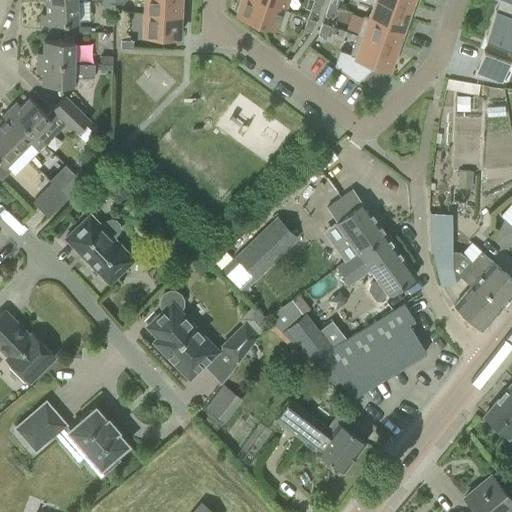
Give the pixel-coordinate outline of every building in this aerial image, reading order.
[(78,22),(76,0),(64,0),(45,1),(46,13),(40,13),(41,24),(78,22)] [(145,0),(144,13),(180,15),(180,0),(145,0)] [(284,10),(256,0),(245,0),(244,5),(241,4),(237,16),(283,32),(290,12),(284,10)] [(256,0),(284,10),(287,0),(256,0)] [(322,1),(317,0),(313,0),(310,10),(318,13),(322,1)] [(402,29),(409,10),(379,0),(374,0),(369,17),(369,18),(402,29)] [(379,0),(409,10),(412,0),(379,0)] [(511,3),(502,0),(500,0),(497,11),(495,10),(484,38),(492,40),(488,52),(483,50),(473,76),(501,81),(509,60),(508,60),(511,48),(511,3)] [(336,6),(329,4),(325,15),(332,18),(336,6)] [(180,15),(144,13),(143,34),(179,36),(180,15)] [(363,15),(356,35),(395,49),(402,29),(369,18),(369,17),(363,15)] [(307,18),(303,29),(311,32),(315,21),(307,18)] [(322,23),(318,34),(326,37),(330,26),(322,23)] [(388,69),(395,49),(356,35),(350,54),(340,50),(334,65),(357,82),(376,64),(388,69)] [(121,39),(120,48),(132,48),(133,40),(121,39)] [(74,63),(74,41),(43,40),(43,52),(37,52),(36,62),(74,63)] [(100,64),(112,64),(112,56),(100,56),(100,64)] [(95,64),(74,63),(36,62),(36,72),(42,72),(42,85),(62,85),(73,85),(73,76),(94,77),(95,64)] [(112,64),(100,64),(100,72),(112,72),(112,64)] [(16,101),(9,109),(35,135),(44,144),(66,123),(77,133),(89,120),(64,96),(46,114),(29,97),(20,106),(16,101)] [(0,130),(20,150),(29,142),(38,151),(44,144),(35,135),(9,109),(2,116),(6,120),(0,125),(0,130)] [(5,165),(20,150),(0,130),(0,178),(1,179),(10,170),(5,165)] [(80,168),(74,174),(83,182),(88,176),(80,168)] [(59,189),(68,197),(83,182),(74,174),(59,189)] [(68,197),(59,189),(51,182),(32,202),(48,217),(68,197)] [(360,254),(387,234),(362,201),(361,202),(352,189),(326,209),(358,252),(358,251),(360,254)] [(109,283),(134,258),(114,237),(119,232),(121,228),(120,223),(117,220),(113,218),(107,220),(102,225),(90,213),(65,238),(78,251),(81,248),(89,257),(86,260),(109,283)] [(453,281),(446,253),(451,253),(450,213),(429,213),(430,253),(434,253),(441,286),(453,281)] [(277,217),(237,257),(256,277),(297,238),(277,217)] [(416,274),(387,234),(360,254),(358,251),(358,252),(337,267),(349,284),(370,269),(377,279),(369,284),(369,290),(376,299),(380,300),(416,274)] [(471,262),(470,263),(482,274),(476,280),(503,304),(511,294),(511,279),(471,243),(462,254),(471,262)] [(480,330),(503,304),(476,280),(482,274),(470,263),(459,275),(471,286),(453,305),(480,330)] [(175,363),(189,378),(217,351),(178,310),(182,305),(182,299),(180,294),(176,291),(169,291),(164,294),(161,299),(161,305),(164,309),(147,325),(158,337),(153,341),(166,354),(169,351),(178,361),(175,363)] [(310,359),(345,339),(336,327),(325,336),(305,312),(311,309),(299,294),(266,318),(310,359)] [(367,326),(345,339),(310,359),(337,385),(340,383),(350,398),(425,352),(409,324),(415,321),(404,303),(367,326)] [(5,358),(29,381),(54,356),(31,332),(29,335),(4,310),(0,314),(0,348),(8,356),(5,358)] [(243,323),(220,344),(238,362),(256,337),(243,323)] [(511,381),(483,415),(508,437),(511,433),(511,434),(511,381)] [(224,421),(242,398),(226,386),(208,409),(224,421)] [(289,399),(274,418),(343,471),(365,442),(348,430),(350,427),(352,424),(354,422),(351,419),(342,412),(340,411),(335,417),(327,427),(289,399)] [(15,427),(35,450),(65,424),(46,401),(15,427)] [(128,444),(116,431),(118,430),(108,418),(106,419),(95,406),(68,430),(88,453),(85,456),(100,474),(117,459),(114,456),(128,444)] [(476,511),(511,511),(511,498),(491,474),(464,497),(476,511)] [(212,511),(200,502),(192,511),(212,511)]
